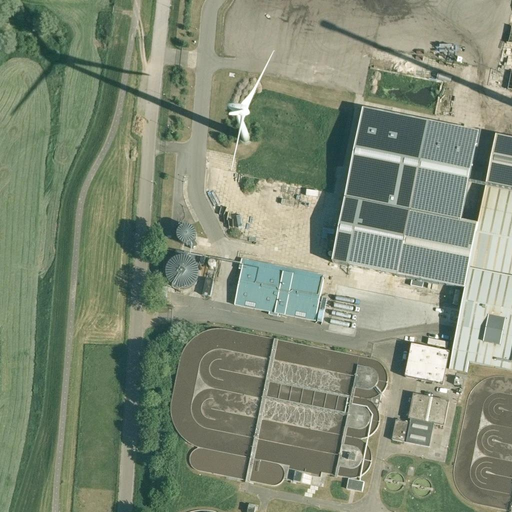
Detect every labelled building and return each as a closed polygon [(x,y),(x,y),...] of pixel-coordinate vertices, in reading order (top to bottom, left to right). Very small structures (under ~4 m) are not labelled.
[(396,49),(465,65),(475,25),(481,0),(417,0),(416,8),(430,12),(429,16),(418,13),(414,28),(404,26),(401,38),(399,37),(396,49)] [(332,262),(465,289),(465,288),(478,227),(461,223),(479,133),(363,110),(332,262)] [(250,139),(250,138),(250,137),(249,137),(249,136),(248,135),(247,135),(246,134),(245,134),(245,135),(244,135),(243,135),(243,136),(242,136),(242,137),(242,138),(241,138),(241,139),(242,139),(242,140),(242,141),(243,141),(243,142),(244,142),(245,142),(245,143),(246,143),(247,142),(248,142),(249,141),(249,140),(250,140),(250,139)] [(511,297),(511,139),(496,136),(484,192),(478,227),(465,288),(511,297)] [(306,183),(305,172),(297,172),(298,183),(306,183)] [(210,251),(211,242),(190,239),(189,248),(210,251)] [(243,264),(235,305),(316,322),(324,280),(243,264)] [(186,291),(203,282),(195,266),(183,271),(181,266),(169,272),(177,289),(184,286),(186,291)] [(213,281),(206,279),(203,295),(210,297),(213,281)] [(511,371),(511,297),(465,288),(465,289),(452,353),(449,369),(467,373),(469,362),(511,371)] [(180,309),(181,294),(166,293),(165,308),(180,309)] [(443,385),(450,352),(411,345),(405,377),(443,385)] [(365,359),(352,356),(327,474),(336,476),(348,476),(354,472),(359,466),(363,459),(361,451),(357,444),(351,439),(344,437),(344,436),(354,436),(362,431),(369,425),(371,417),(370,408),(366,403),(356,397),(367,395),(374,391),(378,383),(380,376),(377,369),(373,363),(365,359)] [(392,440),(406,443),(430,448),(434,424),(444,426),(449,401),(413,394),(409,419),(411,419),(410,423),(396,420),(392,440)] [(304,471),(302,478),(312,482),(314,474),(304,471)] [(348,479),(347,489),(362,492),(364,482),(348,479)]
